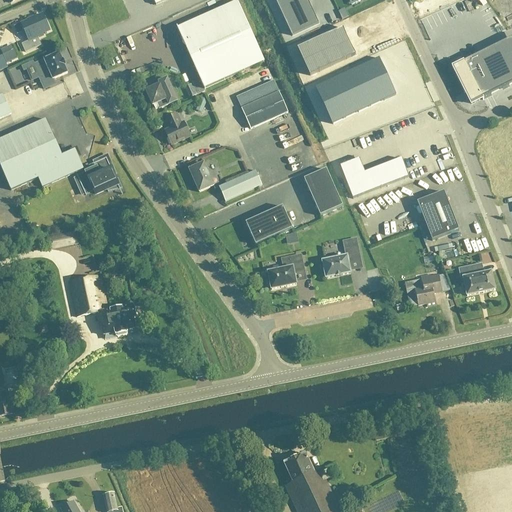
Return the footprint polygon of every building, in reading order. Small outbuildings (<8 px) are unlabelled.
[(283,0),(276,4),(292,38),(318,25),(306,0),(283,0)] [(420,0),(425,10),(437,5),(436,5),(446,0),(420,0)] [(503,6),(498,9),(502,16),(507,13),(503,6)] [(27,23),(21,25),(14,28),(17,35),(24,32),(28,43),(22,46),(25,54),(40,47),(37,39),(43,37),(42,35),(49,32),(42,16),(35,19),(27,22),(27,23)] [(243,16),(182,42),(204,91),(204,90),(264,64),(243,16)] [(354,57),(342,30),(296,51),(309,78),(354,57)] [(511,47),(508,41),(452,68),(464,93),(464,94),(464,95),(465,94),(470,105),(473,104),(479,102),(479,101),(481,100),(482,102),(483,101),(482,99),(511,84),(511,47)] [(0,63),(0,74),(11,69),(8,64),(19,58),(12,45),(0,51),(0,62),(0,64),(0,63)] [(62,62),(58,55),(44,62),(33,66),(32,64),(44,91),(55,85),(53,81),(67,75),(64,67),(65,67),(63,62),(62,62)] [(332,126),(396,96),(379,60),(315,89),(332,126)] [(269,73),(277,70),(275,65),(267,68),(269,73)] [(146,92),(152,106),(157,104),(160,109),(158,110),(159,110),(178,102),(177,102),(176,102),(167,80),(158,84),(159,86),(146,92)] [(278,94),(241,110),(250,130),(287,114),(278,94)] [(2,96),(0,97),(0,119),(11,115),(2,96)] [(180,125),(176,115),(165,120),(168,127),(169,126),(171,129),(164,132),(171,147),(190,138),(183,123),(180,125)] [(62,157),(45,121),(0,141),(0,168),(11,192),(38,180),(42,189),(83,171),(75,152),(62,157)] [(511,140),(508,142),(504,134),(496,138),(496,137),(495,137),(495,138),(492,139),(491,139),(492,140),(485,143),(488,149),(488,150),(489,150),(490,153),(490,154),(491,153),(495,161),(511,152),(511,140)] [(308,141),(271,157),(280,177),(317,161),(308,141)] [(352,200),(408,179),(401,160),(364,174),(359,160),(340,168),(352,200)] [(108,165),(101,163),(94,166),(95,170),(77,178),(77,177),(76,177),(85,197),(86,197),(85,196),(94,192),(96,196),(106,191),(108,194),(122,190),(117,180),(115,181),(113,176),(113,177),(108,165)] [(203,164),(189,171),(199,194),(213,187),(203,164)] [(257,170),(219,185),(225,199),(262,184),(257,170)] [(326,171),(304,181),(320,218),(342,208),(326,171)] [(459,232),(444,194),(417,204),(432,242),(459,232)] [(282,208),(245,224),(255,247),(292,230),(282,208)] [(325,276),(326,280),(335,278),(340,277),(350,275),(347,262),(359,259),(356,241),(343,243),(346,258),(322,263),(323,266),(320,267),(322,277),(325,276)] [(270,286),(271,291),(280,289),(287,288),(296,286),(293,273),(304,271),(301,257),(289,259),(291,269),(268,274),(268,276),(266,276),(268,286),(270,286)] [(466,297),(467,298),(468,297),(477,295),(478,295),(483,294),(493,292),(494,292),(494,291),(491,275),(491,274),(490,274),(483,275),(481,266),(471,268),(473,278),(464,280),(464,279),(463,280),(463,281),(465,287),(462,287),(464,296),(466,295),(467,296),(466,297)] [(373,294),(383,292),(380,275),(370,276),(373,294)] [(437,277),(429,279),(428,276),(419,278),(421,289),(413,291),(417,308),(425,306),(426,308),(435,306),(433,296),(441,294),(437,277)] [(96,278),(68,284),(76,319),(98,314),(103,337),(114,335),(115,338),(117,340),(125,338),(127,334),(126,332),(137,330),(137,328),(143,327),(141,317),(135,318),(132,306),(106,312),(100,282),(97,283),(96,278)] [(15,369),(4,371),(6,380),(7,386),(18,383),(15,369)] [(6,395),(0,396),(0,417),(13,415),(11,403),(8,404),(6,395)] [(511,410),(446,425),(456,475),(511,462),(511,410)] [(385,428),(373,431),(376,442),(387,439),(385,428)] [(313,475),(304,455),(282,465),(292,484),(284,488),(295,511),(338,511),(324,483),(322,484),(316,473),(313,475)] [(113,495),(103,497),(106,511),(121,511),(121,509),(116,510),(113,495)] [(511,511),(511,500),(465,510),(465,511),(511,511)] [(77,511),(72,503),(61,510),(62,511),(77,511)]
